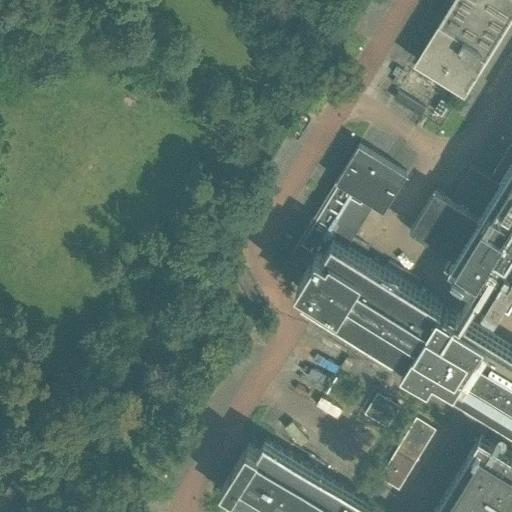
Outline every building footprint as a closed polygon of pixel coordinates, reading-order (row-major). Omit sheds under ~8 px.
[(437,368),(511,414),(511,452),(483,434),(434,511),(384,511),(386,509),(376,503),(375,505),(266,437),(260,448),(250,442),(224,485),(233,491),(230,496),(254,511),(508,511),(511,506),(511,0),(452,0),(415,60),(466,92),(511,16),(511,160),(479,214),(436,187),(411,226),(455,253),(451,260),(478,277),(474,282),(477,284),(459,313),(432,296),(433,295),(349,243),(375,202),(385,208),(408,171),(361,141),(293,250),(311,261),(299,280),(309,287),(306,292),(408,355),(405,360),(431,377),(437,368)] [(422,114),(427,106),(399,90),(395,97),(422,114)] [(401,405),(378,391),(366,412),(388,426),(401,405)] [(400,487),(436,428),(418,416),(381,476),(400,487)] [(0,498),(7,503),(18,486),(10,482),(0,498)]
